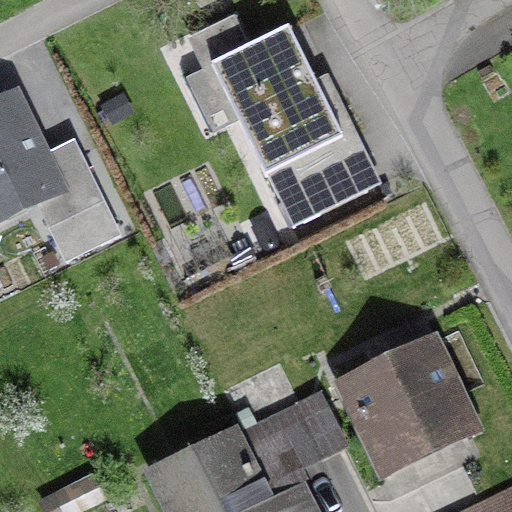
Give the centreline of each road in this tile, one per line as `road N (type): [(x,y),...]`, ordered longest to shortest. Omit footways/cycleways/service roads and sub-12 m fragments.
road 1 (residential): [(511,305),(390,82)]
road 2 (residential): [(390,82),(423,41),(489,0)]
